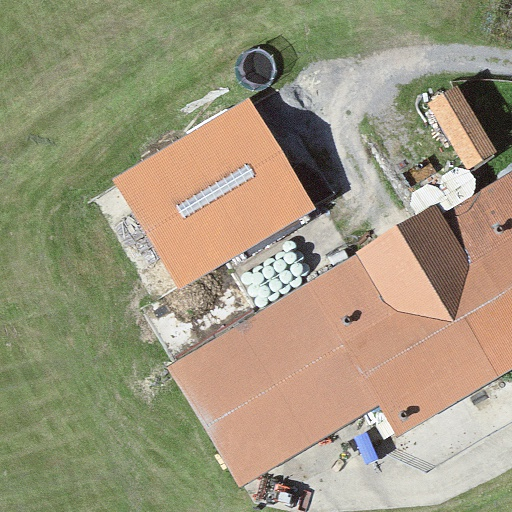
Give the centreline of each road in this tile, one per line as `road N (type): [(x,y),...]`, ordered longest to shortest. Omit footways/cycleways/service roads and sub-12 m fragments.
road 1 (track): [(511,62),(410,65),(306,113),(367,234)]
road 2 (track): [(511,419),(409,479),(326,473)]
